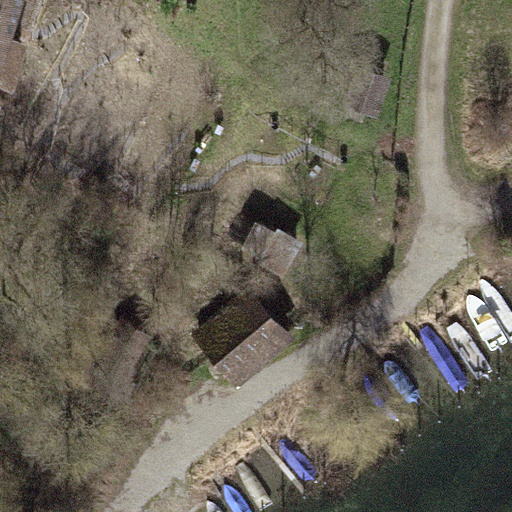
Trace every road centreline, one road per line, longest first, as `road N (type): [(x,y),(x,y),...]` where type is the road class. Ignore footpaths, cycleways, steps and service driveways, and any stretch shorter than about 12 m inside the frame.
road 1 (track): [(445,246),(397,304),(248,401),(105,511)]
road 2 (track): [(445,246),(432,175),(440,0)]
